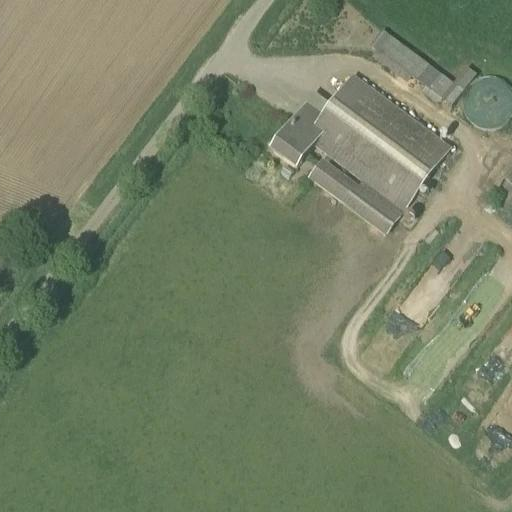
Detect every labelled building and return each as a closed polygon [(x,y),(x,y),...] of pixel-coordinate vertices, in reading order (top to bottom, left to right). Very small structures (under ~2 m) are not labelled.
[(453,88),(389,39),(372,61),(420,98),(422,95),(438,106),(440,103),(451,112),(476,79),(466,71),(453,88)] [(326,159),(307,182),(387,240),(403,217),(453,152),(353,78),(323,118),(307,106),(271,154),(297,173),(313,151),(326,159)] [(481,131),(485,132),(490,133),(494,132),(499,131),(503,129),(506,126),(510,123),(511,119),(511,92),(509,89),(506,85),(502,83),(498,81),(494,80),(489,79),(485,80),(480,81),(476,83),(473,85),(469,88),(467,91),(465,95),(463,100),(463,104),(463,108),(463,113),(465,117),(467,121),(470,124),(473,127),(477,129),(481,131)] [(511,178),(494,202),(511,215),(511,178)] [(502,264),(511,267),(511,248),(508,247),(502,264)] [(472,313),(490,321),(511,274),(493,267),(472,313)] [(448,344),(434,349),(441,368),(455,363),(448,344)] [(404,386),(418,400),(439,378),(424,364),(404,386)] [(511,404),(489,431),(509,448),(511,445),(511,404)]
